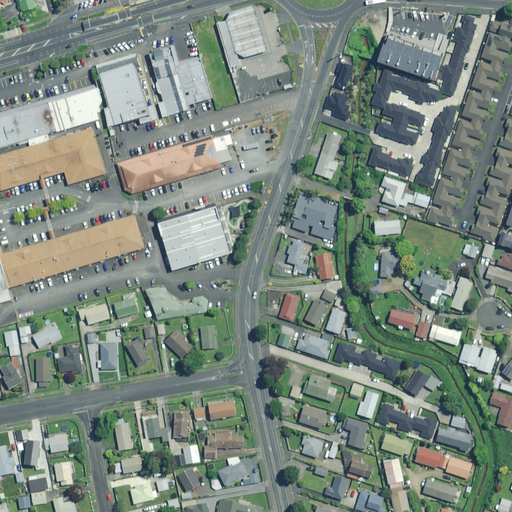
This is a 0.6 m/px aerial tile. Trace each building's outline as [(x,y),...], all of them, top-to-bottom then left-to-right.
[(34,0),(17,0),(22,17),(37,13),(33,0),(34,0)] [(234,19),(219,23),(232,68),(240,65),(238,55),(243,58),(267,51),(254,6),(232,12),(234,19)] [(454,55),(465,58),(477,25),(474,24),(475,19),(465,15),(463,22),(465,22),(463,29),(458,27),(453,42),(458,43),(454,55)] [(489,32),(511,39),(511,21),(511,26),(493,21),(489,32)] [(214,32),(195,37),(201,56),(219,50),(214,32)] [(511,39),(489,32),(485,46),(498,49),(498,48),(510,52),(511,43),(510,43),(511,39)] [(443,53),(389,35),(376,62),(434,82),(443,53)] [(498,49),(485,46),(482,58),(492,60),(491,63),(502,66),(503,62),(506,63),(509,53),(497,50),(498,49)] [(167,48),(148,54),(157,81),(155,85),(158,93),(160,94),(163,102),(158,103),(163,118),(187,110),(167,48)] [(465,58),(454,55),(451,67),(446,65),(443,76),(447,77),(442,93),(453,97),(465,58)] [(200,61),(174,69),(186,107),(212,99),(200,61)] [(502,66),(491,63),(490,64),(479,61),(475,75),(489,79),(489,78),(499,80),(502,72),(501,71),(502,66)] [(130,63),(93,75),(111,131),(148,119),(130,63)] [(353,67),(340,63),(337,73),(341,74),(338,87),(347,89),(353,67)] [(392,88),(405,92),(404,94),(410,96),(409,98),(423,102),(424,100),(432,103),(432,101),(437,103),(441,91),(430,88),(430,86),(416,81),(415,83),(393,75),(394,71),(386,68),(380,84),(377,83),(373,94),(375,95),(372,105),(384,109),(387,100),(388,101),(392,88)] [(489,79),(475,75),(472,87),(482,90),(481,92),(492,95),(493,93),(493,91),(496,92),(498,83),(489,80),(489,79)] [(90,87),(0,115),(0,149),(100,118),(90,87)] [(492,95),(481,92),(481,93),(471,90),(467,104),(480,108),(481,107),(490,110),(493,102),(490,102),(492,95)] [(325,106),(335,109),(333,116),(347,120),(349,113),(347,112),(349,107),(345,106),(348,97),(340,94),(336,93),(335,97),(329,95),(325,106)] [(382,134),(381,136),(410,146),(411,143),(415,145),(419,134),(406,130),(409,122),(422,126),(426,115),(392,104),(392,105),(387,103),(385,109),(383,114),(395,118),(393,126),(381,122),(377,132),(382,134)] [(480,108),(467,104),(463,117),(472,119),(472,120),(482,123),(484,119),(488,120),(490,112),(480,110),(480,108)] [(452,123),(457,110),(447,106),(445,112),(443,111),(441,119),(438,118),(433,131),(436,132),(430,152),(427,151),(423,162),(426,163),(423,172),(419,171),(415,181),(420,182),(432,186),(434,187),(436,180),(434,179),(438,168),(440,168),(442,161),(440,160),(448,136),(450,137),(455,123),(452,123)] [(482,123),(472,120),(471,121),(461,118),(456,133),(469,137),(470,136),(481,139),(483,131),(480,130),(482,123)] [(93,126),(0,155),(0,190),(2,191),(63,172),(67,186),(108,174),(93,126)] [(336,170),(338,163),(333,161),(341,137),(329,132),(315,173),(331,179),(335,170),(336,170)] [(469,137),(456,133),(453,145),(462,148),(462,149),(473,153),(474,149),(478,150),(480,141),(469,138),(469,137)] [(510,150),(511,150),(511,135),(506,134),(502,147),(510,150)] [(212,135),(120,164),(129,195),(138,192),(221,166),(220,163),(230,159),(223,136),(213,139),(212,135)] [(369,165),(377,167),(377,165),(401,173),(400,175),(408,178),(414,159),(406,157),(406,158),(403,158),(402,159),(398,157),(397,160),(389,158),(390,155),(382,153),(383,149),(376,146),(369,165)] [(497,162),(508,166),(509,164),(511,165),(511,150),(510,150),(510,151),(502,148),(498,147),(495,154),(499,156),(497,162)] [(473,153),(462,149),(461,151),(452,149),(450,148),(446,162),(460,166),(460,165),(471,168),(473,160),(471,159),(473,153)] [(460,166),(446,162),(443,174),(453,177),(452,179),(463,182),(464,177),(468,179),(470,170),(459,167),(460,166)] [(501,180),(511,183),(511,168),(508,167),(508,166),(497,162),(493,175),(502,178),(501,180)] [(406,207),(408,202),(414,203),(417,193),(415,192),(414,197),(410,195),(403,193),(406,184),(385,177),(382,186),(392,189),(390,193),(386,192),(382,201),(398,207),(399,204),(406,207)] [(463,182),(452,179),(452,181),(441,178),(437,191),(450,195),(450,194),(461,197),(463,188),(461,187),(463,182)] [(498,194),(499,193),(510,197),(511,189),(511,183),(501,180),(501,181),(492,178),(488,191),(487,192),(498,195),(498,194)] [(450,195),(437,191),(433,204),(442,206),(442,208),(453,212),(455,207),(458,207),(460,199),(449,196),(450,195)] [(491,208),(490,209),(504,213),(505,212),(508,200),(497,197),(498,195),(487,192),(485,200),(482,199),(480,204),(491,207),(491,208)] [(325,201),(303,194),(300,203),(298,202),(292,220),(295,221),(292,228),(307,232),(309,225),(314,227),(311,234),(332,241),(336,228),(331,227),(337,207),(325,203),(325,201)] [(430,198),(418,194),(415,204),(427,208),(430,198)] [(217,202),(157,221),(172,270),(231,253),(223,223),(242,217),(247,198),(219,205),(217,202)] [(478,220),(490,224),(490,222),(500,225),(504,213),(490,209),(480,206),(477,213),(480,214),(478,220)] [(389,209),(381,207),(379,213),(387,215),(389,209)] [(453,212),(442,208),(441,210),(432,208),(431,207),(428,220),(451,227),(453,218),(451,218),(453,212)] [(1,256),(11,288),(145,246),(135,214),(1,256)] [(401,234),(400,220),(374,222),(376,236),(401,234)] [(478,220),(476,226),(470,224),(468,232),(484,237),(483,239),(494,243),(498,229),(489,226),(490,224),(478,220)] [(511,236),(502,234),(499,246),(511,250),(511,236)] [(310,264),(300,261),(305,244),(293,241),(289,255),(290,255),(287,263),(296,265),(294,272),(307,276),(310,264)] [(472,246),(466,244),(463,254),(476,258),(479,247),(472,245),(472,246)] [(495,246),(486,244),(482,256),(491,259),(495,246)] [(402,254),(383,252),(380,277),(390,278),(391,274),(394,274),(395,269),(401,270),(402,254)] [(332,254),(316,257),(320,280),(336,278),(332,254)] [(511,255),(510,255),(510,257),(501,254),(497,264),(511,269),(511,255)] [(0,257),(0,316),(2,316),(0,310),(0,297),(12,294),(0,257)] [(511,273),(490,266),(486,278),(492,280),(491,282),(508,288),(508,291),(511,292),(511,273)] [(412,286),(414,285),(422,287),(420,292),(424,293),(421,300),(447,308),(455,283),(434,276),(423,272),(421,276),(412,274),(404,285),(412,292),(415,289),(412,286)] [(473,282),(461,278),(451,307),(462,311),(473,282)] [(382,293),(380,286),(368,289),(371,297),(382,293)] [(151,291),(163,319),(212,311),(214,303),(207,297),(189,303),(182,301),(173,295),(168,287),(151,291)] [(336,295),(326,290),(322,298),(332,303),(336,295)] [(139,313),(134,293),(129,294),(130,300),(114,304),(118,318),(139,313)] [(299,297),(287,293),(279,318),(292,321),(299,297)] [(327,305),(315,299),(305,320),(317,326),(327,305)] [(109,319),(106,304),(77,312),(79,320),(87,318),(88,324),(109,319)] [(346,313),(334,308),(326,329),(339,334),(345,320),(344,320),(346,313)] [(416,317),(392,310),(388,322),(400,326),(399,328),(402,329),(403,327),(412,330),(416,317)] [(430,325),(420,322),(417,336),(426,339),(430,325)] [(165,334),(164,324),(157,325),(159,335),(165,334)] [(461,333),(433,325),(430,337),(458,345),(461,333)] [(63,338),(56,326),(46,331),(46,330),(33,336),(40,348),(51,342),(52,344),(63,338)] [(216,348),(214,326),(201,327),(203,350),(216,348)] [(28,334),(31,334),(30,327),(19,328),(21,344),(30,343),(28,334)] [(154,337),(152,328),(145,330),(147,339),(154,337)] [(356,330),(347,332),(348,339),(357,338),(356,330)] [(20,355),(16,331),(4,333),(7,347),(9,346),(11,356),(20,355)] [(193,348),(175,331),(165,342),(182,359),(193,348)] [(96,343),(95,333),(88,334),(89,344),(96,343)] [(332,337),(324,333),(321,340),(302,333),(296,349),(328,360),(331,351),(328,350),(332,337)] [(291,337),(281,334),(277,345),(287,348),(291,337)] [(149,361),(138,340),(127,346),(138,367),(149,361)] [(118,369),(117,343),(101,344),(102,361),(98,361),(98,368),(102,367),(102,370),(118,369)] [(356,348),(340,343),(335,361),(343,363),(344,361),(361,366),(361,364),(371,367),(370,369),(387,375),(386,378),(395,381),(401,363),(385,358),(384,362),(375,360),(377,355),(364,351),(363,356),(354,353),(356,348)] [(82,372),(78,344),(66,346),(68,358),(58,359),(61,373),(72,371),(73,374),(82,372)] [(480,349),(465,344),(459,363),(491,374),(498,352),(485,347),(481,358),(478,357),(480,349)] [(51,382),(50,359),(36,359),(37,383),(40,383),(40,387),(49,387),(49,382),(51,382)] [(511,360),(507,367),(504,365),(499,371),(511,380),(511,360)] [(23,383),(13,363),(1,369),(5,377),(3,378),(9,389),(23,383)] [(429,377),(417,370),(405,390),(417,397),(424,386),(434,391),(440,382),(430,376),(429,377)] [(331,382),(310,375),(304,393),(332,402),(337,389),(329,387),(331,382)] [(501,377),(495,376),(492,387),(497,389),(501,377)] [(363,387),(354,384),(350,394),(360,397),(363,387)] [(511,391),(511,387),(502,384),(500,389),(511,392),(511,391)] [(302,394),(301,393),(302,389),(293,386),(290,396),(301,399),(302,394)] [(379,395),(368,391),(364,403),(361,402),(357,414),(372,419),(379,395)] [(511,398),(495,393),(491,404),(503,408),(497,424),(510,428),(511,420),(511,398)] [(236,416),(233,401),(209,405),(211,420),(236,416)] [(394,407),(384,403),(378,422),(388,426),(390,421),(400,424),(399,428),(411,432),(413,428),(423,431),(421,437),(431,440),(438,421),(427,418),(426,421),(415,417),(415,419),(405,416),(406,414),(393,410),(394,407)] [(290,406),(281,407),(283,417),(291,416),(290,406)] [(326,417),(327,413),(304,406),(299,422),(322,429),(323,426),(326,426),(328,418),(326,417)] [(206,420),(204,408),(194,410),(196,422),(206,420)] [(150,443),(149,439),(161,437),(162,442),(169,441),(167,428),(160,429),(158,418),(156,409),(136,412),(143,454),(155,452),(153,443),(150,443)] [(188,414),(176,414),(175,420),(174,420),(174,437),(188,437),(188,414)] [(466,419),(454,415),(451,426),(463,429),(466,419)] [(369,426),(347,419),(344,429),(352,431),(348,445),(362,449),(369,426)] [(133,448),(128,423),(115,426),(120,451),(133,448)] [(472,436),(440,428),(436,441),(460,447),(459,450),(468,452),(472,436)] [(238,436),(238,433),(216,434),(216,436),(210,437),(210,447),(205,447),(205,458),(217,458),(217,449),(244,449),(244,436),(238,436)] [(69,450),(66,434),(45,439),(47,450),(51,450),(52,454),(69,450)] [(413,443),(386,434),(382,449),(403,456),(404,453),(409,455),(413,443)] [(323,448),(321,448),(323,442),(305,436),(302,444),(305,445),(302,453),(318,458),(319,453),(321,453),(323,448)] [(41,442),(28,441),(25,465),(38,466),(41,442)] [(200,462),(197,445),(183,448),(185,455),(174,457),(176,467),(200,462)] [(0,480),(3,480),(2,476),(14,473),(13,467),(16,466),(14,457),(9,458),(6,446),(0,447),(0,480)] [(338,448),(332,446),(329,457),(335,459),(338,448)] [(442,456),(443,455),(420,447),(419,448),(417,448),(414,456),(417,456),(415,461),(437,469),(438,466),(443,468),(447,458),(442,456)] [(447,458),(443,468),(447,470),(446,472),(467,479),(472,464),(447,456),(447,458)] [(144,471),(142,458),(121,461),(121,463),(114,464),(116,473),(124,472),(124,474),(144,471)] [(392,489),(403,487),(402,482),(404,481),(400,459),(384,462),(389,485),(390,484),(391,489),(392,489)] [(373,467),(352,461),(349,472),(370,478),(373,467)] [(72,473),(71,466),(74,465),(73,462),(55,465),(57,482),(61,481),(62,486),(73,484),(71,474),(72,473)] [(248,475),(242,462),(233,466),(232,465),(218,472),(225,486),(248,475)] [(329,470),(317,466),(315,473),(326,477),(329,470)] [(200,484),(192,469),(180,476),(188,491),(200,484)] [(24,481),(23,473),(15,474),(17,483),(24,481)] [(258,483),(257,474),(249,475),(251,484),(258,483)] [(349,480),(337,476),(332,489),(327,487),(325,494),(342,500),(349,480)] [(460,490),(428,479),(423,493),(453,503),(456,496),(459,496),(460,490)] [(169,489),(167,480),(157,482),(159,492),(169,489)] [(153,492),(150,482),(135,486),(136,489),(131,490),(134,505),(158,499),(156,491),(153,492)] [(33,489),(32,483),(25,484),(27,491),(33,489)] [(403,487),(392,489),(392,493),(390,494),(394,511),(410,511),(405,486),(403,487)] [(47,503),(45,491),(32,494),(34,506),(47,503)] [(384,498),(361,491),(355,509),(365,511),(368,511),(369,511),(371,511),(384,511),(385,509),(381,507),(384,498)] [(31,508),(30,496),(18,498),(20,509),(31,508)] [(76,511),(72,496),(53,500),(56,511),(76,511)] [(508,511),(511,502),(502,499),(500,505),(497,505),(495,510),(500,511),(508,511)] [(178,500),(168,503),(170,507),(174,506),(175,509),(181,507),(178,500)] [(195,505),(194,500),(183,502),(184,507),(186,507),(187,511),(208,511),(207,503),(195,505)] [(248,511),(250,503),(239,501),(238,504),(221,500),(218,511),(248,511)]
